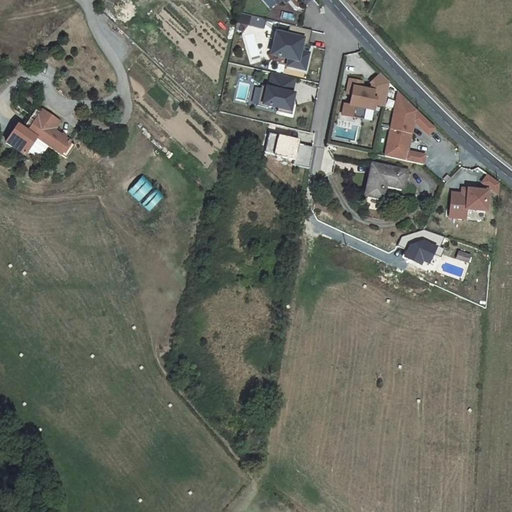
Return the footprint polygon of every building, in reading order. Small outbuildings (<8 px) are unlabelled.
[(254,16),(253,25),(262,27),(263,18),(254,16)] [(308,44),(312,29),(290,24),(287,34),(276,31),(271,54),(289,58),(287,65),(305,69),(309,52),(304,51),(300,50),(301,43),(306,44),(308,44)] [(385,79),(376,70),(366,80),(367,82),(367,88),(357,86),(358,80),(345,77),(343,92),(348,93),(346,103),(341,103),(339,114),(353,116),(355,105),(362,106),(371,108),(372,102),(381,103),(385,79)] [(291,93),(294,78),(272,72),(268,87),(260,85),(255,105),(266,108),(266,105),(276,108),(275,111),(290,115),(292,105),(290,104),(285,103),(288,93),(291,93)] [(425,133),(433,127),(414,110),(405,102),(395,91),(390,128),(411,131),(413,119),(425,133)] [(355,105),(353,116),(361,117),(362,106),(355,105)] [(28,130),(43,112),(38,108),(23,126),(28,130)] [(59,122),(45,109),(43,112),(28,130),(23,126),(19,122),(5,139),(22,153),(28,146),(36,136),(47,146),(59,156),(69,143),(53,130),(59,122)] [(411,131),(390,128),(386,153),(424,161),(426,151),(408,149),(411,131)] [(308,168),(313,147),(299,144),(293,142),(294,138),(269,131),(264,151),(293,159),(292,164),(308,168)] [(36,136),(28,146),(39,155),(47,146),(36,136)] [(364,197),(379,199),(382,184),(401,189),(405,171),(370,164),(364,197)] [(496,192),(497,181),(486,173),(480,181),(496,192)] [(145,176),(130,190),(151,211),(165,196),(145,176)] [(484,207),(485,187),(465,186),(465,192),(459,192),(449,191),(448,216),(464,216),(465,207),(484,207)] [(469,261),(471,255),(460,252),(458,257),(469,261)]
